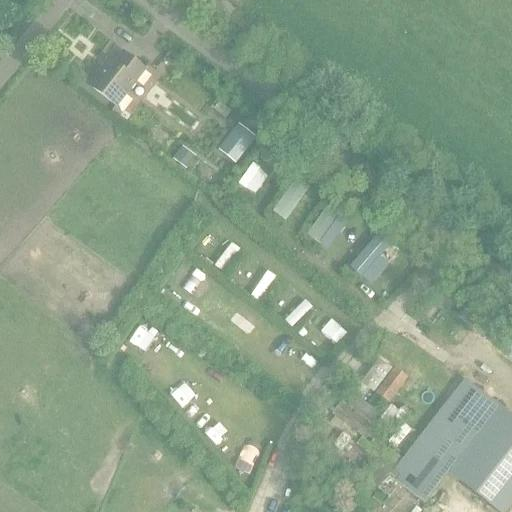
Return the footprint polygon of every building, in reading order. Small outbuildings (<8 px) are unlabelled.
[(114,106),(143,68),(122,52),(113,64),(108,59),(87,86),(114,106)] [(218,150),(235,163),(255,137),(238,124),(218,150)] [(454,318),(511,361),(511,328),(470,297),(454,318)] [(359,380),(367,385),(381,367),(374,361),(359,380)] [(401,387),(406,392),(413,383),(392,368),(374,392),(389,403),(401,387)] [(363,438),(361,436),(355,443),(370,455),(356,472),(389,498),(399,485),(424,504),(448,473),(496,511),(503,511),(511,501),(511,418),(467,382),(405,461),(375,438),(378,434),(371,428),(363,438)] [(363,438),(371,428),(379,417),(374,413),(379,406),(362,393),(357,400),(348,393),(332,413),(361,436),(363,438)]
